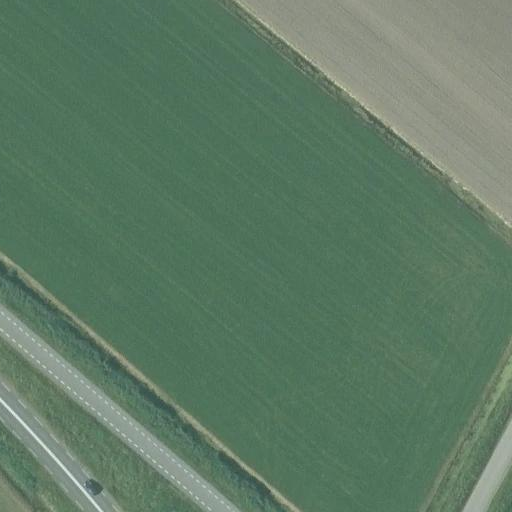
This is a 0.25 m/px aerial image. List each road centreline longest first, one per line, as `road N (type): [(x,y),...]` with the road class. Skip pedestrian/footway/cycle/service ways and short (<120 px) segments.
road 1 (unclassified): [(0,321),(219,511)]
road 2 (primary): [(99,511),(0,401)]
